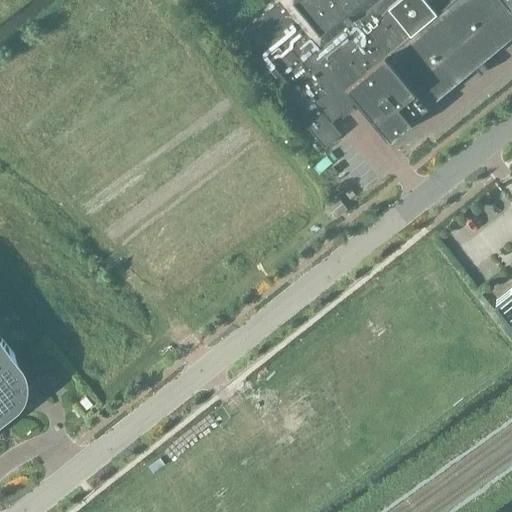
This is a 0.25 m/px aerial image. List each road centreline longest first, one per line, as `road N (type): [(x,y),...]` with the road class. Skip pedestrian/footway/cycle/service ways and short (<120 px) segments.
road 1 (residential): [(209,371),(511,129)]
road 2 (residential): [(31,511),(209,371)]
